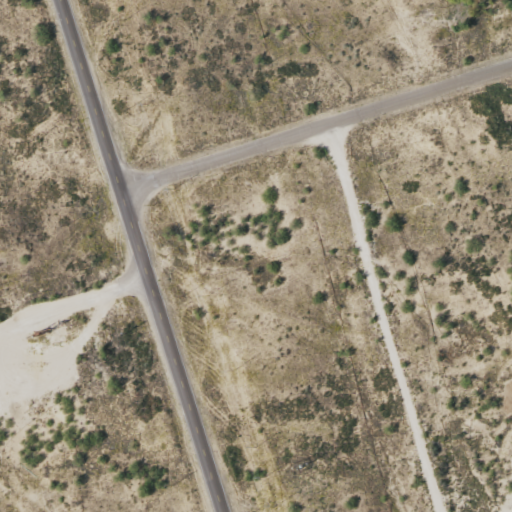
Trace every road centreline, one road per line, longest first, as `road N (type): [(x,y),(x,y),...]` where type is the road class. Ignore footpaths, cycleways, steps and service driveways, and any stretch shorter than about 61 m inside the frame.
road 1 (secondary): [(60,0),(225,511)]
road 2 (track): [(325,123),(441,511)]
road 3 (residential): [(122,191),(325,123)]
road 4 (residential): [(325,123),(511,64)]
